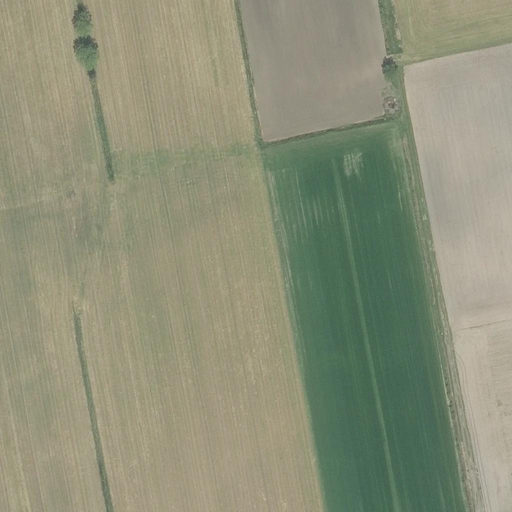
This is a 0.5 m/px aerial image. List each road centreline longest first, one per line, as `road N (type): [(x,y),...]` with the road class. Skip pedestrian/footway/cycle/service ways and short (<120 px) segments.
road 1 (track): [(387,0),(479,511)]
road 2 (track): [(70,0),(102,174)]
